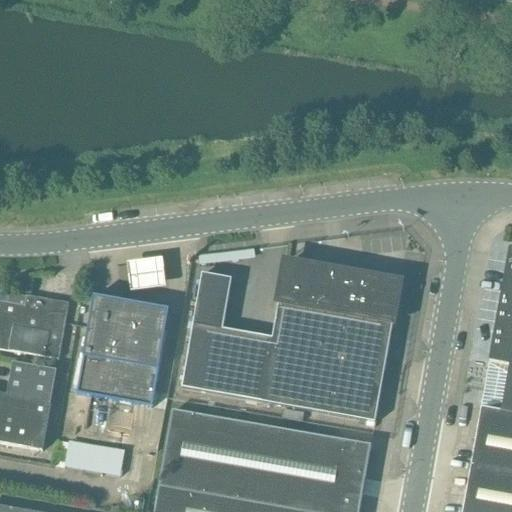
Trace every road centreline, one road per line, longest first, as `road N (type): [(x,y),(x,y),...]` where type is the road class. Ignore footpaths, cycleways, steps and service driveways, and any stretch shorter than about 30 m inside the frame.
road 1 (unclassified): [(0,245),(457,194)]
road 2 (unclassified): [(412,511),(459,244),(457,194)]
road 3 (unknown): [(0,470),(128,480),(145,464),(161,423)]
road 4 (unknown): [(161,423),(178,228)]
